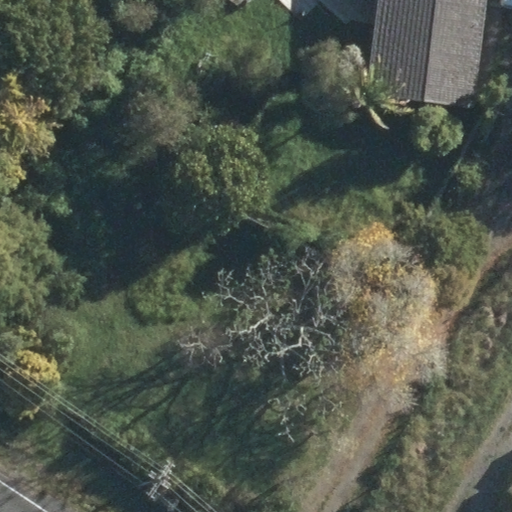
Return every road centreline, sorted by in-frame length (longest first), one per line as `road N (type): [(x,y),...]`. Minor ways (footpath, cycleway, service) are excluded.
road 1 (track): [(13,511),(237,0)]
road 2 (track): [(511,111),(471,260),(322,511)]
